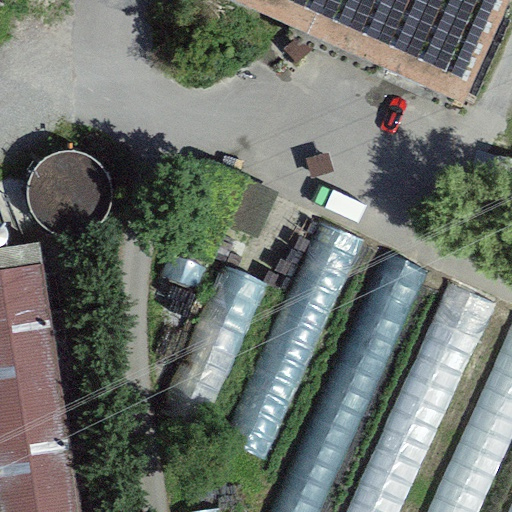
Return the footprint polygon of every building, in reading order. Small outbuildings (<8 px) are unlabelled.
[(511,0),(221,0),(217,9),(466,118),(511,13),(511,0)] [(329,219),(238,434),(276,450),(366,235),(329,219)] [(403,511),(485,287),(377,248),(281,511),(403,511)] [(246,264),(168,395),(201,415),(279,284),(246,264)] [(0,511),(81,511),(44,273),(0,280),(0,511)] [(511,301),(509,301),(427,511),(479,511),(511,428),(511,301)]
